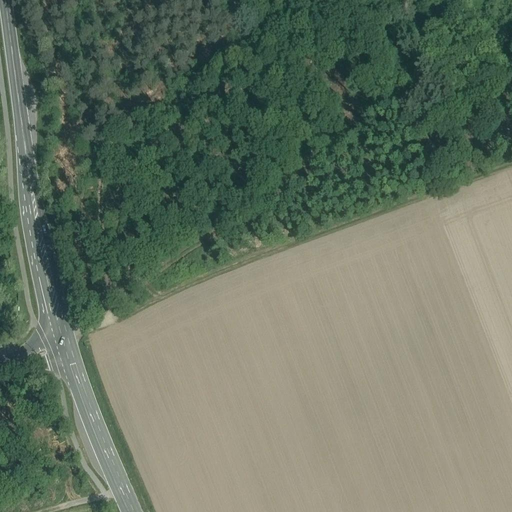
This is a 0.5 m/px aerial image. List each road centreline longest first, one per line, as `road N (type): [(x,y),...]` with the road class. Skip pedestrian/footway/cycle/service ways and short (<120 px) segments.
road 1 (track): [(511,165),(115,317),(62,330)]
road 2 (secondary): [(66,345),(28,202),(5,0)]
road 3 (secondary): [(132,511),(66,345)]
